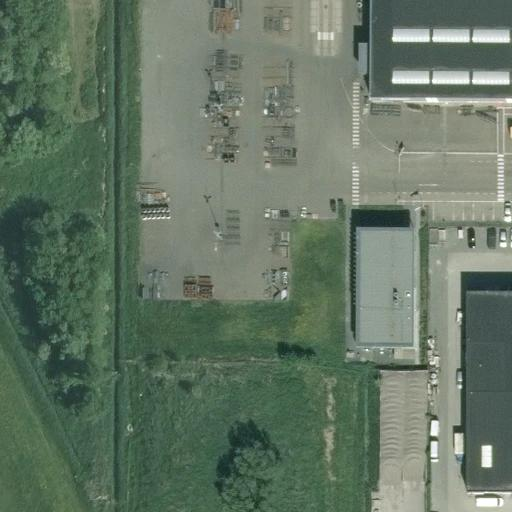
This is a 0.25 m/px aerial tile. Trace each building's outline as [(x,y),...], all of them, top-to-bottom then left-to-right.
[(511,0),(370,0),(370,103),(511,103),(511,0)] [(402,289),(402,231),(356,230),(356,310),(371,310),(371,347),(413,347),(414,289),(402,289)] [(511,293),(466,294),(466,344),(507,344),(507,394),(511,394),(511,293)] [(466,344),(466,394),(506,394),(507,394),(507,344),(466,344)] [(466,394),(466,444),(506,444),(506,394),(466,394)] [(506,444),(466,444),(466,495),(506,495),(506,444)]
